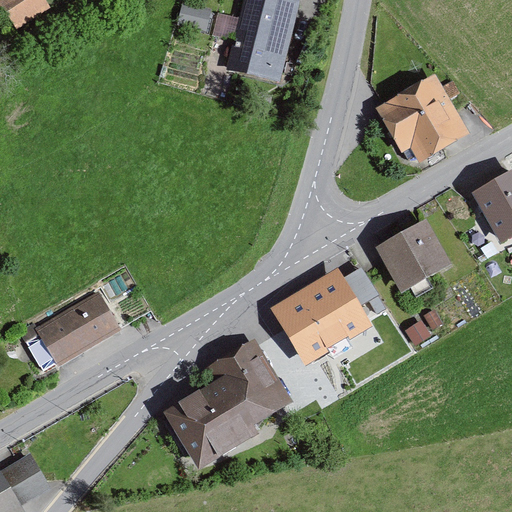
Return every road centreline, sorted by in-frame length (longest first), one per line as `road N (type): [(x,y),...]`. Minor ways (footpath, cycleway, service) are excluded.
road 1 (tertiary): [(350,0),(300,254)]
road 2 (tertiary): [(300,254),(511,136)]
road 3 (tertiary): [(60,511),(165,385),(190,327)]
road 4 (tertiary): [(0,432),(190,327)]
road 5 (tertiary): [(190,327),(300,254)]
road 6 (track): [(0,57),(106,0)]
